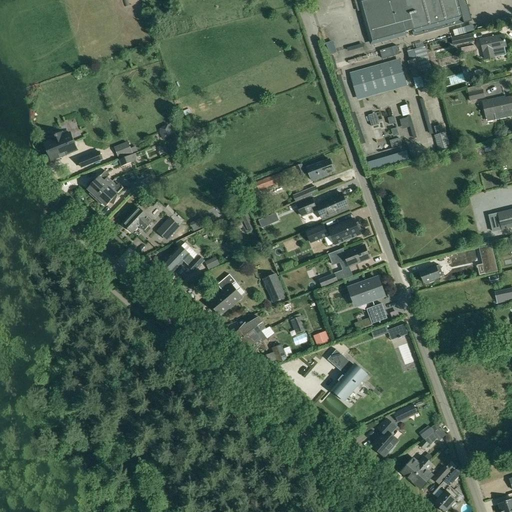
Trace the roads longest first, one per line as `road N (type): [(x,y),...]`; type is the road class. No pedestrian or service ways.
road 1 (unclassified): [(480,511),(299,0)]
road 2 (unclassified): [(393,511),(0,157)]
road 3 (track): [(0,293),(183,511)]
